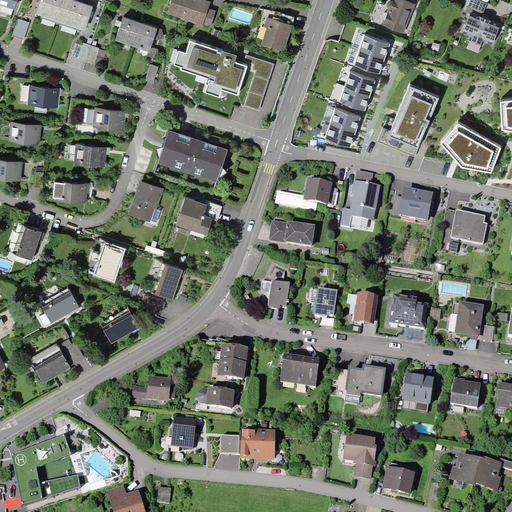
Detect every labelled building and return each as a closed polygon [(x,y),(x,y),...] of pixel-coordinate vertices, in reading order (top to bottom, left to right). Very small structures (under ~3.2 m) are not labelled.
[(82,4),(70,0),(37,0),(33,14),(75,28),(82,4)] [(210,2),(204,0),(169,0),(166,13),(210,28),(215,13),(206,8),(210,2)] [(413,5),(399,0),(389,0),(380,25),(403,33),(413,5)] [(487,4),(474,0),(470,0),(466,10),(483,16),(487,4)] [(296,19),(266,10),(257,30),(264,32),(261,42),(281,52),(296,19)] [(499,24),(467,13),(460,34),(492,45),(499,24)] [(156,28),(122,17),(114,41),(148,52),(156,28)] [(29,23),(16,19),(11,36),(23,40),(29,23)] [(390,42),(365,34),(356,65),(380,73),(390,42)] [(189,38),(179,68),(207,78),(205,83),(237,92),(246,66),(233,61),(236,52),(189,38)] [(98,48),(82,43),(77,59),(93,64),(98,48)] [(273,63),(259,59),(246,54),(244,60),(253,63),(252,68),(256,69),(244,106),(258,109),(273,63)] [(158,67),(150,64),(145,80),(153,83),(158,67)] [(375,78),(350,71),(341,102),(365,109),(375,78)] [(59,88),(27,85),(26,105),(58,107),(59,88)] [(438,98),(410,86),(389,135),(417,147),(438,98)] [(511,131),(511,97),(501,100),(503,130),(511,131)] [(124,111),(95,108),(93,127),(123,130),(124,111)] [(360,116),(335,108),(326,139),(351,146),(360,116)] [(458,122),(441,142),(460,166),(491,173),(501,148),(458,122)] [(41,125),(8,123),(7,142),(39,145),(41,125)] [(226,148),(166,129),(156,162),(216,182),(226,148)] [(106,148),(74,145),(72,165),(105,167),(106,148)] [(21,162),(0,160),(0,179),(20,181),(21,162)] [(42,173),(35,173),(34,187),(42,188),(42,173)] [(163,189),(139,180),(127,215),(153,223),(158,208),(156,208),(163,189)] [(332,186),(306,181),(301,204),(327,209),(332,186)] [(87,184),(55,182),(53,202),(86,204),(87,184)] [(376,188),(352,185),(349,212),(342,211),(340,226),(350,228),(351,218),(371,221),(376,188)] [(431,196),(401,191),(396,220),(426,225),(431,196)] [(205,201),(204,204),(184,198),(175,225),(205,236),(211,219),(217,221),(221,206),(205,201)] [(488,220),(454,213),(449,240),(483,246),(488,220)] [(313,228),(269,222),(267,241),(310,248),(313,228)] [(30,262),(40,230),(14,223),(5,252),(30,262)] [(112,281),(122,249),(97,242),(87,273),(112,281)] [(182,270),(160,263),(151,292),(173,299),(182,270)] [(289,287),(269,283),(265,307),(285,311),(289,287)] [(67,289),(37,304),(48,326),(77,310),(67,289)] [(337,295),(318,292),(314,319),(333,322),(337,295)] [(162,301),(147,296),(141,311),(157,316),(162,301)] [(378,301),(357,299),(353,325),(374,326),(378,301)] [(417,302),(393,299),(389,326),(426,332),(428,308),(417,306),(417,302)] [(484,311),(454,307),(450,333),(455,334),(455,337),(479,341),(481,327),(484,311)] [(126,308),(98,323),(109,344),(137,329),(126,308)] [(76,342),(61,351),(69,365),(84,357),(76,342)] [(61,351),(57,343),(28,360),(42,384),(71,368),(69,365),(61,351)] [(248,352),(221,348),(219,363),(246,366),(248,352)] [(317,363),(281,358),(277,386),(314,391),(317,363)] [(246,367),(219,363),(217,378),(245,381),(246,367)] [(346,374),(343,399),(360,401),(361,395),(381,397),(384,372),(361,369),(360,376),(346,374)] [(434,381),(405,376),(400,402),(429,407),(434,381)] [(171,381),(149,379),(147,389),(131,387),(129,400),(168,405),(171,381)] [(481,385),(453,381),(449,408),(477,412),(481,385)] [(511,387),(497,386),(494,411),(511,412),(511,387)] [(235,394),(206,390),(203,408),(233,412),(235,394)] [(195,421),(172,419),(169,450),(192,452),(195,421)] [(242,434),(213,432),(211,457),(241,459),(242,434)] [(275,433),(242,434),(241,459),(274,460),(275,433)] [(375,442),(344,438),(341,460),(356,462),(354,478),(371,480),(375,442)] [(11,460),(23,509),(84,490),(79,477),(39,486),(36,471),(69,457),(63,441),(11,460)] [(500,469),(457,455),(449,480),(492,493),(500,469)] [(511,472),(511,463),(502,460),(500,469),(511,473),(511,472)] [(412,472),(386,467),(381,489),(408,495),(412,472)] [(443,486),(433,484),(430,500),(441,502),(443,486)] [(142,511),(132,485),(105,495),(111,511),(142,511)] [(171,488),(158,487),(158,502),(171,502),(171,488)]
